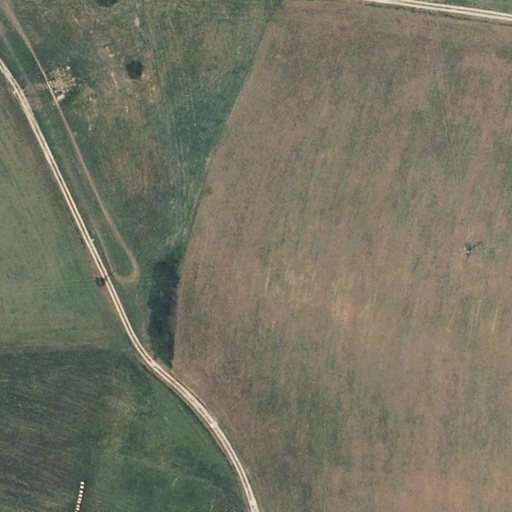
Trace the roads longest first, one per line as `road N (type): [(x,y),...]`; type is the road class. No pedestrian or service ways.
road 1 (track): [(253,511),(241,470),(194,397),(137,351),(0,58)]
road 2 (track): [(511,20),(386,0)]
